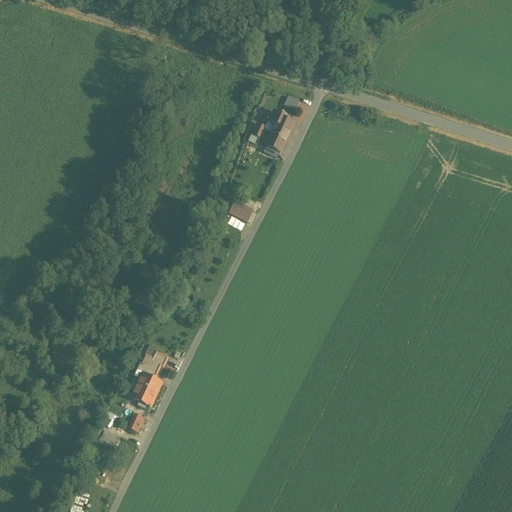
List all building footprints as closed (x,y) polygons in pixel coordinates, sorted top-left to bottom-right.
[(275,126),(266,143),(268,144),(266,147),(279,153),(281,149),(282,150),(294,125),(287,122),(288,120),(274,113),(269,123),(275,126)] [(251,135),(248,140),(257,145),(265,129),(257,125),(252,136),(251,135)] [(229,201),(224,212),(246,223),(252,212),(229,201)] [(153,364),(142,359),(139,364),(140,364),(150,369),(151,369),(153,364)] [(150,369),(140,364),(134,377),(141,380),(142,376),(143,376),(144,374),(147,375),(150,369)] [(143,376),(142,376),(141,380),(135,391),(131,400),(139,404),(140,402),(149,406),(149,409),(149,408),(161,385),(143,376)] [(134,377),(129,388),(132,390),(135,391),(141,380),(134,377)] [(149,406),(140,402),(139,404),(137,408),(147,413),(149,409),(150,408),(149,408),(149,409),(149,406)] [(109,429),(116,417),(107,412),(100,423),(109,429)] [(114,446),(101,439),(95,449),(96,450),(93,456),(105,463),(114,446)]
